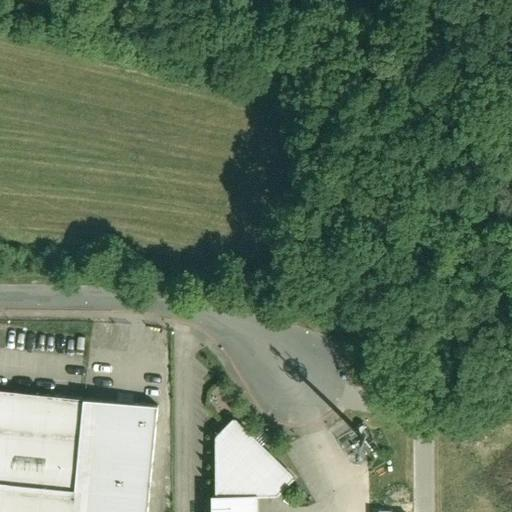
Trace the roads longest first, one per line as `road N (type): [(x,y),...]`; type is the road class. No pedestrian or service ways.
road 1 (track): [(57,0),(345,70),(418,94),(511,143)]
road 2 (residential): [(0,295),(142,300),(296,368)]
